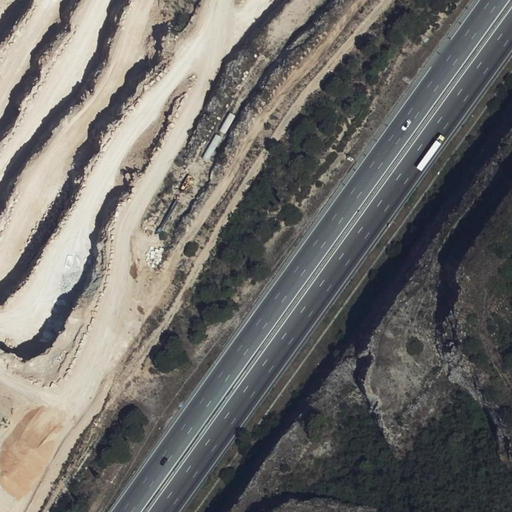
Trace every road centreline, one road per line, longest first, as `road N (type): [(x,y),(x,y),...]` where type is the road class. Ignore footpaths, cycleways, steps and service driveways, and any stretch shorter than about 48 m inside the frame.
road 1 (motorway): [(494,0),(126,511)]
road 2 (motorway): [(163,511),(511,28)]
